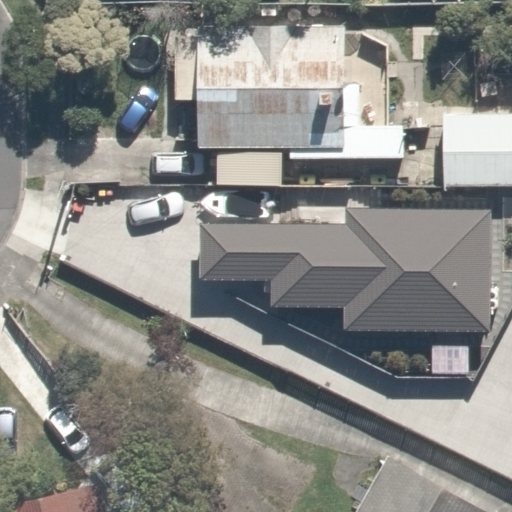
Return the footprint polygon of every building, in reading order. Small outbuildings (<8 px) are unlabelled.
[(337,9),(159,5),(157,80),(187,81),(186,132),(276,134),(276,152),(395,154),(397,101),(355,101),(356,60),(336,59),(337,9)] [(511,106),(428,106),(427,182),(511,182),(511,106)] [(256,192),(223,316),(458,379),(483,287),(449,278),(458,246),(256,192)] [(476,511),(483,501),(381,443),(341,511),(476,511)] [(102,511),(93,465),(0,483),(0,511),(102,511)]
